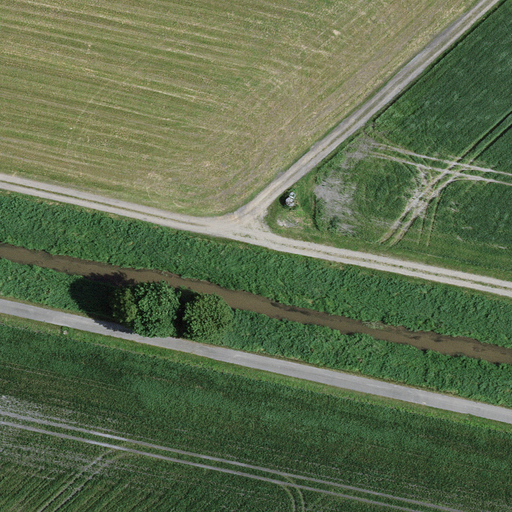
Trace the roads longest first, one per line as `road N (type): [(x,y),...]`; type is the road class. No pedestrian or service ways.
road 1 (track): [(511,414),(0,304)]
road 2 (track): [(511,290),(0,180)]
road 3 (track): [(487,0),(234,230)]
